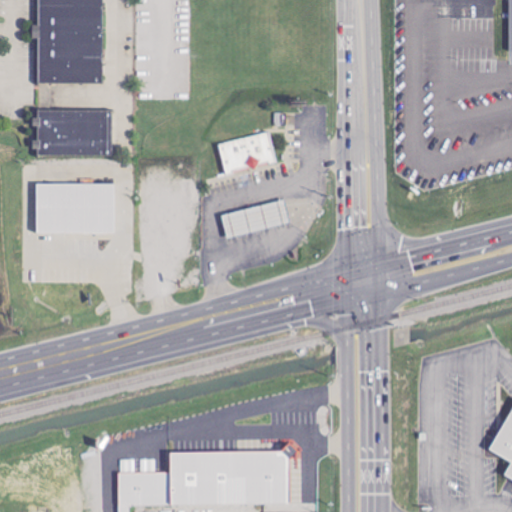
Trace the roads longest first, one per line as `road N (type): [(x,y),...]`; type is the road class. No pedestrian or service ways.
road 1 (secondary): [(380,511),(375,163),(356,88)]
road 2 (secondary): [(356,88),(342,162),(347,511)]
road 3 (primary): [(0,372),(344,287)]
road 4 (primary): [(511,229),(378,266),(344,287)]
road 5 (primary): [(344,287),(378,294),(511,257)]
